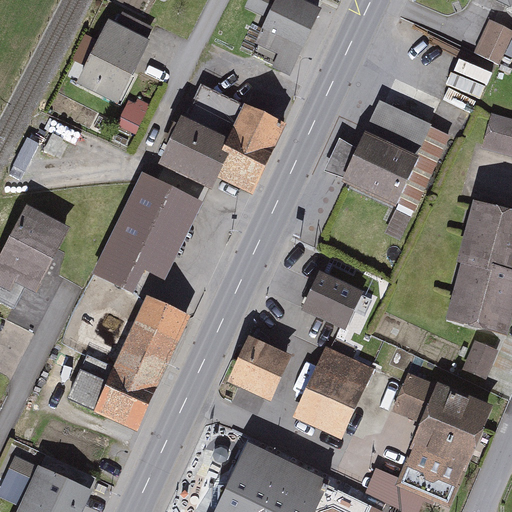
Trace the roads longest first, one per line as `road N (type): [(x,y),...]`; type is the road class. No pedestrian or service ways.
road 1 (residential): [(270,221),(142,165),(221,0)]
road 2 (primary): [(134,511),(270,221)]
road 3 (primary): [(270,221),(371,0)]
road 4 (residential): [(0,430),(70,287)]
